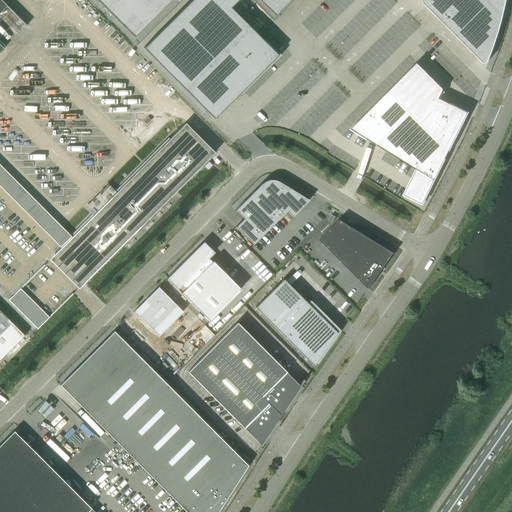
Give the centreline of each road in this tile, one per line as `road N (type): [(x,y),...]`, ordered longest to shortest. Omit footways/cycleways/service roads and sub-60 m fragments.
road 1 (unclassified): [(0,421),(263,163),(287,166),(432,254)]
road 2 (unclassified): [(260,511),(432,254)]
road 3 (unclassified): [(432,254),(511,102)]
